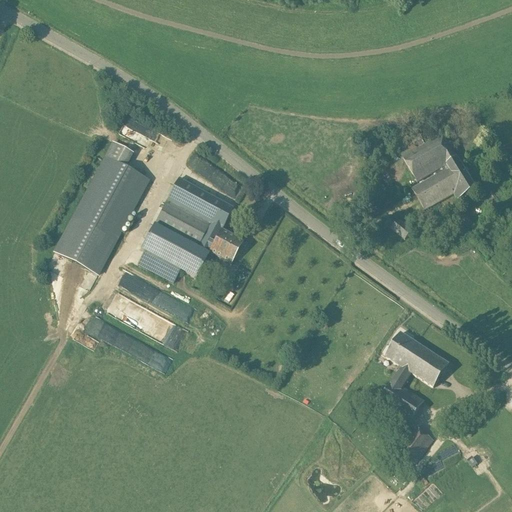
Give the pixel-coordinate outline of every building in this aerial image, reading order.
[(426,145),(416,126),(391,140),(417,184),(438,172),(439,174),(412,190),(425,212),(454,195),(457,201),(476,190),(467,174),(469,172),(467,169),(465,171),(459,161),(457,158),(448,142),(443,135),(426,145)] [(127,135),(130,130),(124,127),(121,132),(127,135)] [(71,222),(54,253),(97,276),(148,181),(125,169),(133,154),(113,143),(105,158),(71,222)] [(145,253),(138,267),(173,285),(180,271),(195,279),(209,253),(210,254),(231,265),(243,242),(222,232),(222,231),(233,209),(179,180),(167,202),(210,224),(197,248),(172,235),(175,227),(159,219),(155,226),(154,225),(141,250),(145,253)] [(233,183),(226,193),(229,196),(237,186),(233,183)] [(405,241),(413,231),(398,219),(389,229),(405,241)] [(89,314),(82,329),(95,335),(101,320),(89,314)] [(399,372),(378,403),(410,424),(425,402),(404,389),(403,388),(411,375),(412,376),(433,389),(449,365),(401,334),(386,358),(400,367),(397,372),(399,372)] [(158,355),(154,366),(164,370),(168,359),(158,355)] [(415,465),(434,442),(417,428),(398,451),(415,465)]
